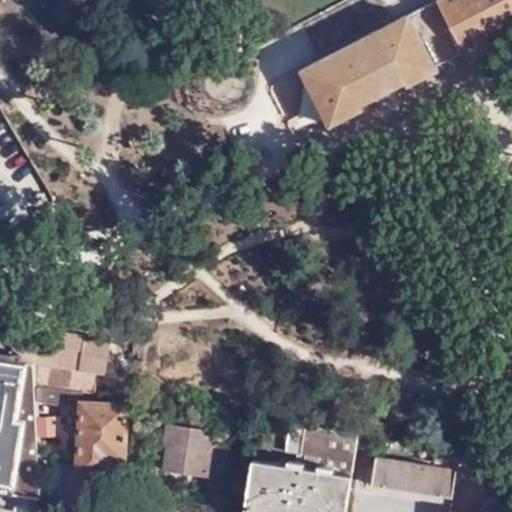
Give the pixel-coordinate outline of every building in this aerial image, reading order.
[(438,65),(511,26),(511,0),(439,0),(304,70),(332,125),(360,110),(359,107),(375,98),(392,88),(408,80),(410,85),(439,69),(438,65)] [(392,88),(375,98),(381,110),(388,112),(397,107),(399,101),(392,88)] [(87,342),(87,339),(25,330),(22,331),(19,332),(17,334),(15,337),(13,342),(14,348),(16,351),(17,353),(25,357),(24,363),(27,363),(37,365),(97,374),(106,376),(110,346),(87,342)] [(0,494),(41,501),(37,400),(37,387),(37,365),(24,363),(0,359),(0,494)] [(83,393),(96,395),(97,374),(37,365),(37,387),(68,391),(83,393)] [(37,387),(37,400),(66,404),(67,402),(68,391),(37,387)] [(83,401),(83,393),(68,391),(67,402),(79,401),(83,401)] [(128,404),(83,401),(79,401),(75,473),(110,474),(110,460),(124,460),(128,404)] [(345,511),(358,433),(289,423),(286,451),(299,454),(297,466),(269,462),(261,511),(345,511)] [(224,454),(226,434),(166,426),(163,446),(166,446),(164,468),(207,475),(209,452),(224,454)] [(452,497),(460,449),(437,446),(434,465),(375,456),(372,485),(452,497)] [(244,511),(252,511),(261,511),(269,462),(252,459),(244,511)] [(508,511),(501,498),(485,507),(487,511),(508,511)]
